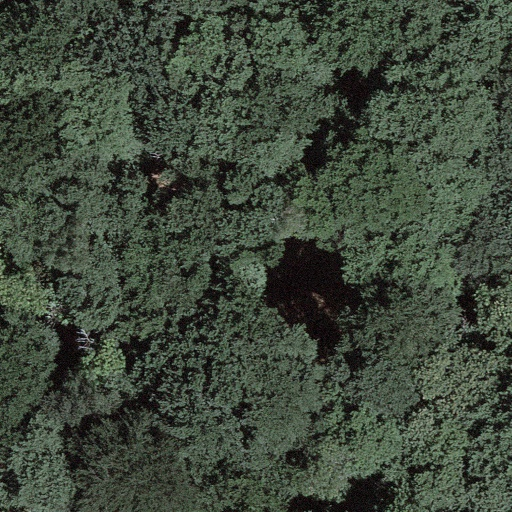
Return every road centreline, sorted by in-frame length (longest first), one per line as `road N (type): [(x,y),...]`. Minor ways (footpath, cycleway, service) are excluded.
road 1 (track): [(0,492),(254,312),(511,174)]
road 2 (track): [(0,99),(213,81),(511,32)]
